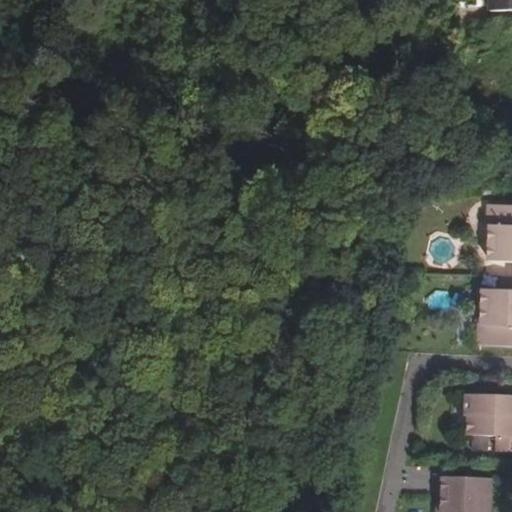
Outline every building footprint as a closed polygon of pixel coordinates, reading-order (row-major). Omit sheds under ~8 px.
[(0,40),(46,37),(44,0),(0,2),(0,40)] [(511,11),(511,0),(491,0),(492,12),(511,11)] [(511,207),(494,207),(493,228),(496,228),(495,262),(511,262),(511,207)] [(511,291),(488,291),(486,325),(483,325),(482,348),(511,348),(511,291)] [(511,453),(511,397),(470,396),(470,418),(472,418),(472,436),(501,438),(501,453),(511,453)] [(445,478),(444,503),(444,511),(493,511),(495,480),(445,478)] [(444,511),(444,503),(437,502),(436,511),(444,511)]
